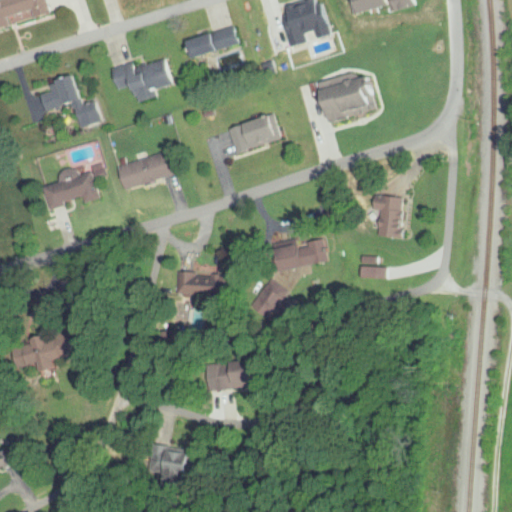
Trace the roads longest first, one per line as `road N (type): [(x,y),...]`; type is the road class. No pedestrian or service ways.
road 1 (residential): [(0,274),(413,145),(442,123)]
road 2 (residential): [(119,396),(239,428),(271,422),(313,398),(370,312),(409,298)]
road 3 (residential): [(163,224),(109,422),(86,471),(30,511)]
road 4 (residential): [(203,0),(0,68)]
road 5 (residential): [(436,282),(454,168),(442,123)]
road 6 (residential): [(451,0),(455,67),(442,123)]
